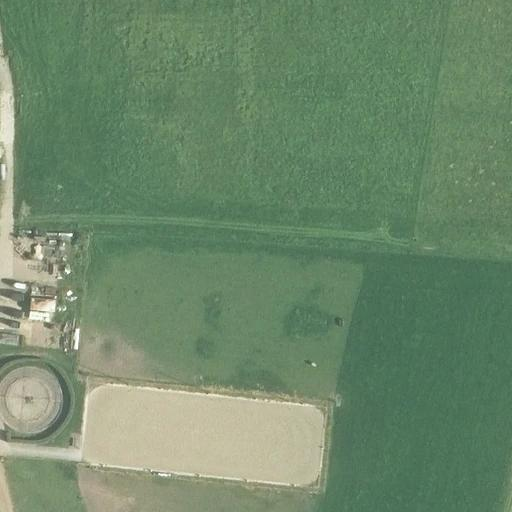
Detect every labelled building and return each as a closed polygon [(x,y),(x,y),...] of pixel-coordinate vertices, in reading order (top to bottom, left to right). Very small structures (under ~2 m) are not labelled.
[(23,199),(23,241),(107,241),(107,199),(23,199)] [(3,296),(32,297),(33,278),(4,277),(3,296)] [(33,293),(33,306),(58,308),(59,294),(33,293)] [(11,306),(1,306),(0,331),(11,331),(11,306)] [(25,332),(56,332),(56,314),(25,314),(25,332)]
